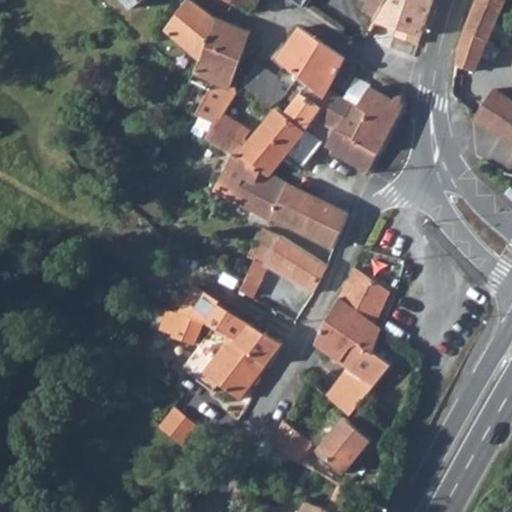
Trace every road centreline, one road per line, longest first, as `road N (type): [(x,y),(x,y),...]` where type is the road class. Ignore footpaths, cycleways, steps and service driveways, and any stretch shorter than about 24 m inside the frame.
road 1 (residential): [(442,177),(371,211),(211,511)]
road 2 (residential): [(432,81),(357,54),(292,15),(277,34),(201,0)]
road 3 (tertiary): [(511,337),(410,511)]
road 4 (tertiary): [(448,511),(511,404)]
